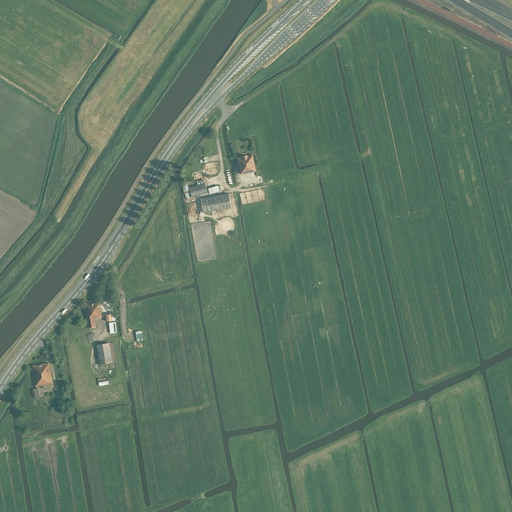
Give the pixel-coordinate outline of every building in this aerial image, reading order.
[(253,155),(237,158),(241,174),(256,171),(253,155)] [(208,192),(205,182),(189,187),(192,196),(208,192)] [(210,194),(220,191),(218,185),(208,188),(210,194)] [(201,198),(203,208),(203,212),(231,207),(229,193),(201,198)] [(95,318),(102,317),(100,301),(84,304),(88,328),(96,326),(95,318)] [(112,321),(112,320),(116,320),(115,313),(111,314),(106,314),(107,321),(112,321)] [(113,341),(96,344),(100,365),(112,362),(116,362),(113,341)] [(35,386),(53,383),(49,362),(32,365),(35,386)] [(33,398),(40,397),(38,388),(31,389),(33,398)]
